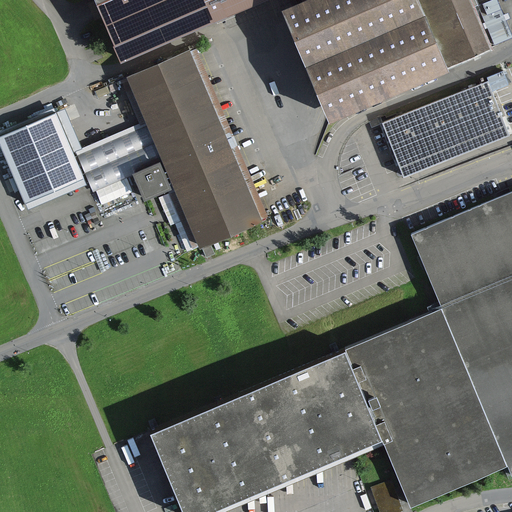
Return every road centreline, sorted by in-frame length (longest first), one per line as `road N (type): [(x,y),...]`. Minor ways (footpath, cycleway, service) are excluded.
road 1 (residential): [(333,221),(0,354)]
road 2 (residential): [(333,221),(327,185),(333,152),(350,126),(511,52)]
road 3 (residential): [(511,148),(333,221)]
